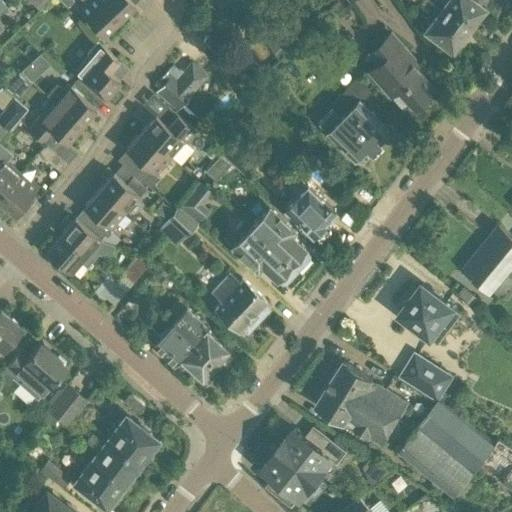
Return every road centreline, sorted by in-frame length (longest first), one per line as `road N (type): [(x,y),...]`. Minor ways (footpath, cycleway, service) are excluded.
road 1 (residential): [(226,435),(475,107)]
road 2 (residential): [(11,249),(137,106),(145,53),(180,12)]
road 3 (unclassified): [(226,435),(11,249)]
road 4 (residential): [(475,107),(387,0)]
